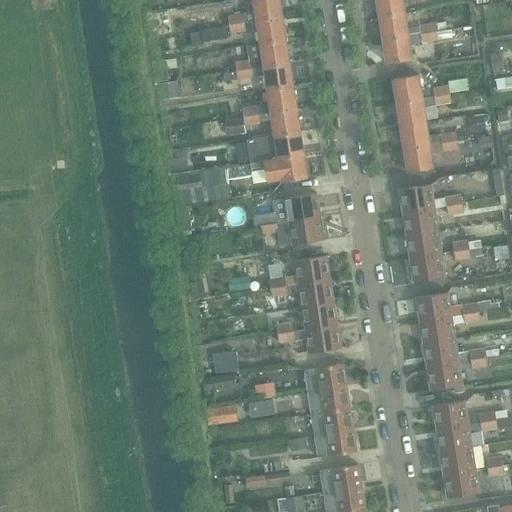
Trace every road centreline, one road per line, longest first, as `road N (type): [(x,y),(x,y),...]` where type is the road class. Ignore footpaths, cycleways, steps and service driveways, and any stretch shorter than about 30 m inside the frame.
road 1 (residential): [(405,511),(328,0)]
road 2 (track): [(48,206),(73,187),(81,155),(58,0)]
